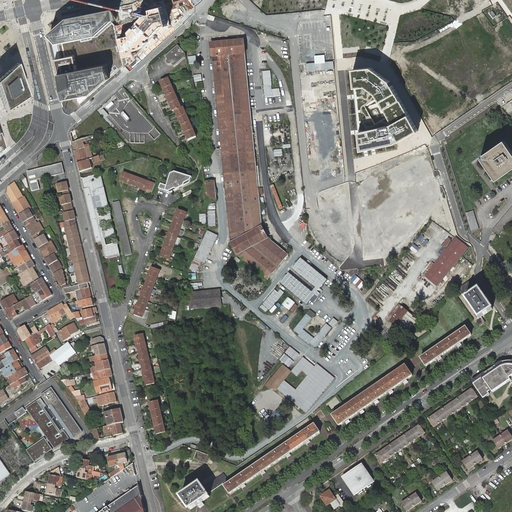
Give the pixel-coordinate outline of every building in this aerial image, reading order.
[(464,20),(469,14),(451,0),(441,0),(441,1),(464,20)] [(494,8),(496,4),(484,0),(471,0),(471,1),(494,8)] [(166,5),(150,9),(130,31),(131,35),(121,37),(125,58),(137,55),(136,51),(142,49),(162,27),(170,25),(166,5)] [(49,34),(52,46),(101,34),(113,23),(123,14),(122,7),(68,18),(49,34)] [(366,9),(340,10),(340,17),(354,17),(354,24),(379,23),(379,12),(366,13),(366,9)] [(101,34),(52,46),(56,59),(77,54),(81,70),(107,64),(110,78),(123,67),(122,59),(125,58),(121,37),(118,37),(116,25),(113,23),(101,34)] [(183,46),(177,39),(175,42),(178,46),(180,48),(183,46)] [(212,57),(213,57),(228,56),(245,54),(244,40),(211,44),(212,57)] [(185,54),(180,48),(178,46),(177,47),(165,57),(168,60),(167,60),(167,61),(167,62),(167,63),(167,64),(168,64),(169,65),(170,65),(171,65),(172,64),(174,67),(184,58),(186,57),(185,54)] [(77,54),(56,59),(60,75),(81,70),(77,54)] [(228,56),(246,234),(262,226),(245,54),(228,56)] [(196,56),(188,57),(189,65),(197,63),(196,56)] [(213,57),(230,243),(246,234),(228,56),(213,57)] [(27,95),(16,63),(0,77),(0,95),(5,110),(27,95)] [(81,70),(60,75),(66,99),(73,97),(95,92),(110,78),(107,64),(81,70)] [(372,67),(353,69),(355,85),(366,83),(378,93),(396,124),(390,128),(360,133),(361,151),(396,143),(418,131),(390,81),(372,67)] [(270,71),(263,72),(265,98),(272,97),(270,71)] [(163,89),(171,85),(168,78),(160,81),(163,89)] [(366,83),(355,85),(360,133),(390,128),(396,124),(378,93),(366,83)] [(166,96),(175,93),(174,92),(171,85),(163,89),(166,96)] [(170,104),(178,100),(175,93),(166,96),(170,104)] [(173,111),(181,108),(181,107),(178,100),(170,104),(173,111)] [(178,118),(186,115),(186,114),(183,107),(175,111),(178,118)] [(181,126),(189,122),(186,115),(178,118),(181,126)] [(185,133),(193,130),(193,129),(189,122),(181,126),(185,133)] [(188,141),(196,137),(193,130),(185,133),(188,141)] [(73,143),(75,151),(86,147),(89,147),(88,145),(84,146),(83,142),(86,141),(92,139),(91,136),(86,138),(73,143)] [(122,140),(114,143),(117,149),(125,146),(122,140)] [(511,153),(504,142),(483,157),(488,165),(492,170),(497,177),(511,166),(511,153)] [(75,151),(78,163),(89,159),(93,158),(89,146),(89,147),(86,147),(75,151)] [(105,160),(104,154),(100,156),(93,158),(95,163),(105,160)] [(80,173),(81,176),(94,172),(92,168),(89,159),(78,163),(80,173)] [(65,173),(62,163),(27,171),(32,191),(40,190),(37,180),(65,173)] [(124,183),(128,184),(131,175),(123,172),(120,180),(124,182),(124,183)] [(185,183),(190,180),(191,177),(174,172),(170,174),(166,186),(160,183),(158,188),(165,191),(169,191),(175,188),(177,189),(184,186),(185,183)] [(99,173),(81,177),(95,242),(100,241),(104,258),(119,255),(116,243),(105,245),(103,237),(114,235),(112,228),(101,231),(100,225),(97,209),(107,206),(99,173)] [(131,175),(128,184),(132,186),(132,185),(136,186),(139,178),(131,175)] [(139,178),(136,186),(140,188),(140,189),(144,190),(147,181),(139,178)] [(147,181),(144,190),(148,191),(152,192),(155,184),(147,181)] [(206,182),(208,202),(216,201),(214,181),(206,182)] [(7,194),(13,204),(23,197),(15,182),(8,188),(7,194)] [(70,195),(67,182),(57,184),(59,193),(61,193),(62,196),(70,195)] [(356,188),(354,190),(363,197),(365,194),(356,188)] [(73,207),(70,195),(62,196),(60,197),(62,206),(64,205),(65,209),(73,207)] [(13,204),(19,215),(29,209),(30,209),(28,204),(29,204),(24,197),(23,197),(13,204)] [(511,206),(493,230),(499,235),(511,218),(511,206)] [(75,220),(73,207),(65,209),(66,213),(64,213),(66,222),(75,220)] [(19,215),(26,226),(36,220),(33,217),(29,209),(19,215)] [(175,217),(184,220),(187,212),(179,210),(177,214),(176,213),(175,217)] [(215,210),(207,210),(207,226),(215,226),(215,210)] [(466,214),(472,232),(479,229),(474,211),(466,214)] [(3,222),(4,223),(8,220),(7,218),(4,213),(0,215),(0,221),(0,222),(1,224),(3,222)] [(173,225),(181,228),(184,220),(175,217),(174,221),(173,225)] [(26,226),(32,237),(37,234),(44,230),(41,224),(40,225),(39,222),(38,223),(36,220),(26,226)] [(63,223),(66,235),(78,232),(75,220),(66,222),(63,223)] [(12,232),(14,230),(10,223),(9,221),(4,224),(4,223),(2,224),(2,225),(3,226),(3,227),(5,230),(7,234),(12,232)] [(169,233),(178,236),(181,228),(173,225),(171,230),(171,229),(169,233)] [(230,243),(237,256),(253,247),(269,239),(262,226),(246,234),(230,243)] [(5,236),(4,236),(9,245),(10,245),(17,240),(19,239),(14,230),(12,232),(7,234),(5,236)] [(206,230),(189,269),(196,272),(201,261),(204,263),(217,235),(206,230)] [(66,235),(69,248),(81,245),(78,232),(66,235)] [(167,241),(175,244),(178,236),(169,233),(168,237),(167,241)] [(32,237),(39,248),(48,242),(44,234),(39,237),(37,234),(32,237)] [(436,287),(468,248),(455,238),(424,277),(436,287)] [(253,247),(278,268),(288,255),(269,239),(253,247)] [(8,251),(10,253),(21,247),(17,240),(10,245),(12,249),(9,251),(8,251)] [(39,248),(45,259),(55,254),(56,253),(54,249),(55,248),(51,241),(48,242),(39,248)] [(163,249),(172,252),(175,244),(167,241),(165,245),(163,249)] [(9,256),(11,260),(26,251),(23,245),(21,247),(10,253),(5,256),(4,256),(2,258),(4,261),(5,263),(5,264),(8,262),(5,258),(6,258),(9,256)] [(69,248),(72,260),(84,257),(81,245),(69,248)] [(237,256),(268,280),(278,268),(253,247),(237,256)] [(169,260),(172,252),(163,249),(162,253),(163,253),(161,257),(169,260)] [(15,266),(30,257),(26,251),(11,260),(15,266)] [(45,259),(54,274),(62,270),(63,269),(55,254),(45,259)] [(16,268),(31,260),(30,257),(15,266),(16,268)] [(75,273),(87,270),(84,257),(72,260),(75,273)] [(327,280),(301,258),(293,269),(316,287),(312,292),(289,273),(281,283),(307,304),(310,300),(314,303),(323,291),(320,289),(327,280)] [(0,277),(0,286),(9,282),(7,279),(12,276),(11,274),(15,272),(15,271),(19,269),(21,272),(19,273),(20,275),(33,267),(35,266),(31,260),(16,268),(14,270),(10,272),(5,275),(0,277)] [(39,278),(33,267),(20,275),(18,276),(21,281),(23,280),(26,285),(39,278)] [(148,275),(157,278),(160,270),(152,267),(150,271),(148,275)] [(61,285),(63,289),(67,288),(66,284),(67,284),(65,281),(66,280),(64,277),(65,277),(63,274),(64,273),(62,270),(54,274),(55,275),(58,280),(61,285)] [(88,283),(90,282),(87,270),(75,273),(78,285),(88,283)] [(146,283),(154,286),(157,278),(148,275),(147,279),(146,283)] [(32,286),(36,293),(47,286),(42,278),(31,284),(32,286)] [(63,289),(66,294),(76,291),(77,299),(78,301),(92,298),(88,283),(78,285),(75,286),(74,286),(72,287),(67,288),(63,289)] [(142,291),(151,294),(154,286),(146,283),(144,287),(142,291)] [(36,293),(35,294),(40,303),(52,295),(47,286),(36,293)] [(465,297),(479,318),(492,309),(478,288),(465,297)] [(220,290),(190,292),(191,309),(222,306),(220,290)] [(278,292),(275,290),(263,305),(269,310),(284,293),(280,290),(278,292)] [(140,299),(148,302),(151,294),(142,291),(141,295),(140,299)] [(0,302),(5,311),(8,310),(20,303),(19,302),(19,301),(18,299),(15,301),(12,296),(10,296),(0,302)] [(29,297),(26,299),(31,308),(34,306),(36,305),(31,296),(29,297)] [(289,310),(294,302),(287,297),(281,304),(289,310)] [(92,298),(78,301),(76,302),(77,304),(79,303),(80,309),(93,306),(92,298)] [(8,310),(5,311),(8,315),(9,318),(13,318),(18,315),(15,311),(23,306),(26,311),(31,308),(26,299),(20,303),(8,310)] [(136,307),(145,310),(148,302),(140,299),(139,303),(138,303),(136,307)] [(62,303),(48,312),(53,320),(64,314),(67,312),(69,316),(73,314),(73,313),(67,304),(64,306),(62,303)] [(399,305),(387,319),(406,335),(418,320),(399,305)] [(96,317),(95,315),(98,314),(96,307),(81,311),(83,315),(84,320),(96,317)] [(142,318),(145,310),(136,307),(135,311),(136,311),(134,315),(142,318)] [(73,313),(75,317),(78,322),(82,321),(81,318),(83,317),(82,315),(83,315),(81,311),(77,312),(73,313)] [(316,338),(304,329),(313,318),(308,313),(295,329),(300,334),(299,335),(310,344),(311,343),(317,347),(333,327),(328,323),(316,338)] [(82,321),(78,322),(81,326),(97,322),(96,317),(84,320),(82,321)] [(482,318),(476,321),(479,326),(484,323),(482,318)] [(74,324),(59,332),(64,340),(70,337),(69,336),(78,331),(74,324)] [(53,338),(56,336),(55,333),(53,330),(50,325),(36,333),(32,336),(25,341),(30,350),(41,342),(37,336),(47,329),(53,338)] [(25,326),(19,329),(18,333),(23,342),(32,336),(25,326)] [(470,333),(466,327),(421,358),(426,366),(437,359),(440,356),(457,345),(460,343),(471,335),(470,333)] [(0,347),(9,342),(5,334),(0,337),(0,347)] [(136,344),(145,342),(143,334),(135,336),(136,340),(135,340),(136,344)] [(87,355),(88,359),(90,358),(97,357),(108,354),(104,339),(100,337),(93,339),(91,341),(93,350),(95,350),(97,355),(94,355),(94,353),(87,355)] [(277,337),(274,341),(281,348),(285,344),(277,337)] [(12,347),(9,342),(0,347),(0,350),(1,353),(12,347)] [(68,342),(51,355),(59,366),(77,353),(68,342)] [(139,352),(147,350),(145,342),(136,344),(137,349),(138,348),(139,352)] [(275,354),(281,358),(289,346),(284,342),(275,354)] [(19,359),(13,350),(3,356),(8,366),(16,361),(19,359)] [(32,357),(36,363),(47,356),(50,354),(49,353),(47,355),(43,350),(32,357)] [(140,361),(149,359),(147,350),(139,352),(140,357),(139,357),(140,361)] [(271,363),(274,356),(267,353),(264,360),(271,363)] [(36,363),(40,371),(49,365),(48,364),(54,360),(51,356),(51,355),(50,354),(47,356),(36,363)] [(95,360),(96,363),(109,360),(108,354),(97,357),(90,358),(91,361),(95,360)] [(315,366),(303,357),(291,372),(297,376),(302,371),(307,375),(295,389),(284,381),(277,389),(308,413),(335,378),(317,364),(315,366)] [(143,369),(151,367),(149,359),(140,361),(141,365),(142,365),(143,369)] [(109,360),(96,363),(98,372),(111,369),(109,360)] [(16,361),(8,366),(0,371),(2,374),(4,373),(7,378),(8,377),(21,370),(16,361)] [(473,384),(482,397),(494,389),(496,390),(507,383),(506,380),(509,378),(511,376),(511,361),(510,361),(507,361),(504,362),(502,362),(502,364),(501,365),(500,366),(498,367),(495,366),(485,373),(485,376),(482,378),(473,384)] [(277,389),(291,372),(283,365),(265,386),(270,390),(277,389)] [(405,366),(332,416),(339,426),(345,422),(349,419),(360,412),(363,410),(374,402),(378,400),(389,392),(392,390),(403,382),(407,380),(412,376),(405,366)] [(144,377),(153,375),(151,367),(143,369),(143,373),(144,377)] [(24,377),(28,375),(24,368),(21,370),(8,377),(9,379),(9,380),(12,384),(24,377)] [(94,377),(95,380),(113,376),(111,369),(98,372),(96,372),(97,376),(94,377)] [(249,385),(254,381),(247,372),(242,377),(249,385)] [(155,383),(153,375),(144,377),(145,381),(146,385),(155,383)] [(472,382),(473,384),(482,378),(481,376),(472,382)] [(26,382),(24,377),(12,384),(7,387),(8,389),(10,392),(15,390),(15,388),(26,382)] [(61,381),(67,387),(77,384),(76,379),(69,381),(68,378),(65,380),(61,381)] [(109,378),(98,381),(101,393),(110,391),(108,385),(110,385),(109,378)] [(76,423),(69,413),(51,388),(43,393),(44,396),(42,397),(43,398),(44,398),(45,397),(71,436),(72,437),(81,431),(76,423)] [(472,389),(465,394),(470,402),(477,398),(472,389)] [(482,397),(483,399),(496,390),(494,389),(482,397)] [(71,392),(78,401),(84,399),(83,395),(80,396),(79,390),(71,392)] [(114,392),(100,396),(102,406),(117,402),(114,392)] [(465,394),(457,399),(463,407),(470,402),(465,394)] [(70,436),(44,398),(43,398),(41,399),(27,410),(53,447),(53,448),(70,436)] [(78,401),(86,417),(92,416),(89,408),(84,399),(78,401)] [(457,399),(450,404),(456,412),(463,407),(457,399)] [(151,411),(160,409),(158,401),(150,403),(151,411)] [(450,404),(443,409),(448,417),(456,412),(450,404)] [(17,417),(25,411),(23,407),(14,413),(17,417)] [(120,423),(124,422),(120,409),(105,412),(108,426),(120,423)] [(153,419),(162,417),(160,409),(151,411),(152,411),(153,419)] [(443,409),(436,414),(441,422),(448,417),(443,409)] [(441,422),(436,414),(428,419),(434,427),(441,422)] [(155,426),(164,424),(162,417),(153,419),(155,426)] [(113,436),(123,433),(120,423),(108,426),(105,427),(104,427),(105,433),(112,431),(113,436)] [(166,432),(164,424),(155,426),(155,427),(157,434),(166,432)] [(230,483),(225,486),(230,494),(320,433),(315,425),(230,483)] [(419,425),(412,430),(417,439),(425,433),(419,425)] [(412,430),(405,435),(410,443),(417,439),(412,430)] [(511,435),(508,431),(501,436),(506,443),(511,439),(511,435)] [(405,435),(397,440),(403,448),(410,443),(405,435)] [(506,443),(501,436),(493,441),(499,449),(506,443)] [(33,461),(51,448),(44,438),(26,451),(33,461)] [(397,440),(390,445),(396,453),(403,448),(397,440)] [(390,445),(383,450),(388,458),(396,453),(390,445)] [(388,458),(383,450),(376,455),(381,463),(388,458)] [(207,464),(209,456),(195,451),(193,459),(207,464)] [(470,457),(475,465),(483,460),(478,452),(470,457)] [(126,453),(116,456),(118,462),(118,464),(122,463),(128,462),(126,453)] [(118,462),(116,456),(107,458),(109,466),(115,465),(115,466),(119,465),(118,464),(118,462)] [(468,470),(475,465),(470,457),(463,462),(468,470)] [(0,458),(0,481),(11,474),(0,458)] [(89,465),(89,461),(81,459),(79,468),(86,470),(89,470),(93,471),(94,466),(89,465)] [(373,483),(361,465),(344,476),(356,494),(373,483)] [(61,477),(59,468),(47,474),(51,475),(61,477)] [(91,480),(93,471),(89,470),(86,470),(79,468),(78,477),(86,479),(91,480)] [(397,479),(405,473),(403,470),(395,476),(397,479)] [(447,473),(440,478),(445,485),(452,480),(447,473)] [(223,484),(225,486),(230,483),(223,474),(203,487),(201,483),(181,497),(190,510),(210,496),(208,494),(223,484)] [(61,477),(51,475),(49,484),(58,486),(62,487),(64,478),(61,477)] [(445,485),(440,478),(432,483),(437,491),(445,485)] [(58,489),(58,486),(49,484),(47,493),(59,496),(61,490),(58,489)] [(144,511),(141,496),(139,486),(100,511),(144,511)] [(33,503),(36,503),(37,500),(39,501),(40,495),(35,494),(26,492),(25,501),(31,502),(33,503)] [(340,505),(331,492),(325,495),(324,494),(321,496),(327,505),(332,502),(333,503),(334,503),(337,507),(340,505)] [(417,494),(409,499),(414,506),(422,501),(417,494)] [(414,506),(409,499),(402,504),(407,511),(414,506)] [(33,506),(33,503),(31,502),(25,501),(23,510),(32,511),(33,506)]
